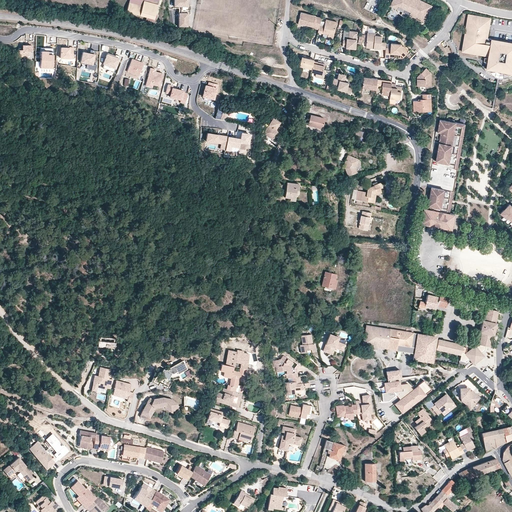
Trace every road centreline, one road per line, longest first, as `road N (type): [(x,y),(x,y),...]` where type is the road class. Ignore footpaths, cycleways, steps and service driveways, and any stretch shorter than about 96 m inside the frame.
road 1 (tertiary): [(508,305),(411,275),(406,251),(420,155),(412,137),(296,91)]
road 2 (residential): [(283,33),(302,46),(407,73),(460,2)]
road 3 (tertiary): [(208,62),(84,28),(0,17)]
road 4 (residential): [(196,77),(117,43),(27,29),(0,38)]
road 5 (residential): [(72,511),(58,484),(81,460),(152,473),(190,507)]
road 6 (unknown): [(412,137),(326,138),(257,157)]
road 7 (residential): [(252,463),(128,427)]
road 8 (residential): [(244,339),(265,406),(255,464)]
road 9 (residential): [(303,472),(386,505),(416,506)]
